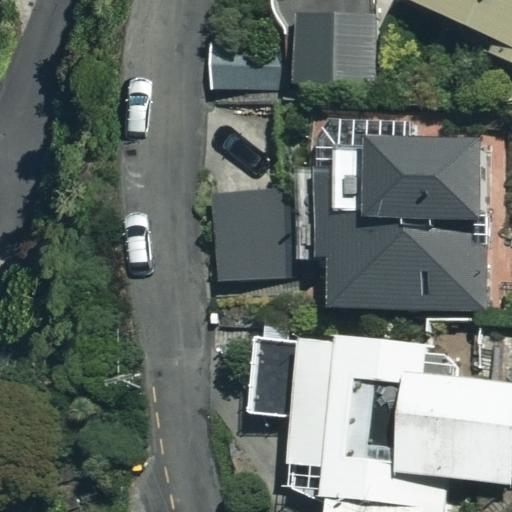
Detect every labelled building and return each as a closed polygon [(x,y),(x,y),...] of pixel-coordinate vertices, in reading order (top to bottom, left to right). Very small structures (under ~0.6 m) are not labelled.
[(511,0),(433,0),(430,6),(511,45),(511,0)] [(379,30),(315,21),(306,89),(370,98),(379,30)] [(275,60),(217,62),(218,102),(277,100),(275,60)] [(437,130),(343,125),(338,205),(327,205),(323,268),(359,270),(357,316),(501,324),(510,152),(436,148),(437,130)] [(291,197),(224,202),(230,286),(297,281),(291,197)] [(27,257),(0,242),(0,306),(27,257)] [(441,350),(274,342),(270,425),(320,428),(316,506),(355,508),(355,511),(459,511),(461,487),(511,489),(511,389),(440,386),(441,350)]
